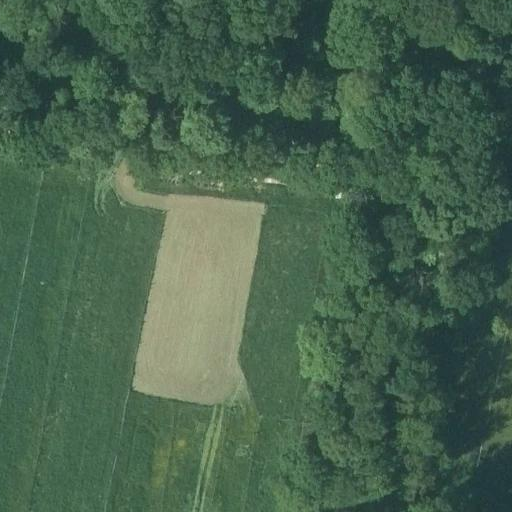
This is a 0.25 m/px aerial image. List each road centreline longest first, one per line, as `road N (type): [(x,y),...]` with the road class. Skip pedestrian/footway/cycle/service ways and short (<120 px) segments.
road 1 (track): [(0,128),(511,185)]
road 2 (track): [(299,0),(271,156)]
